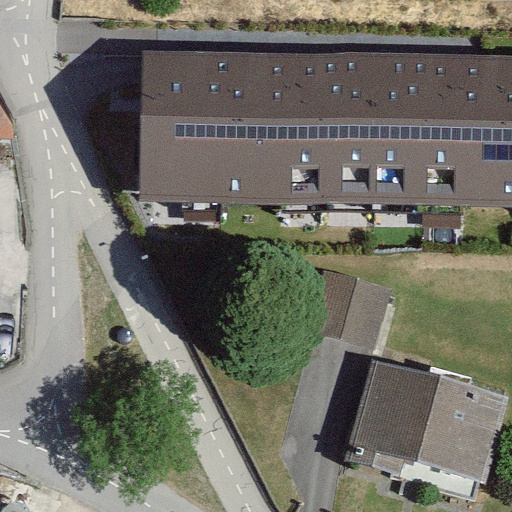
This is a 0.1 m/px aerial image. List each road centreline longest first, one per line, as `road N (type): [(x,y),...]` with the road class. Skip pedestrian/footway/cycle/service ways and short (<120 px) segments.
road 1 (residential): [(54,144),(252,511)]
road 2 (residential): [(54,144),(61,368),(41,459)]
road 3 (residential): [(1,18),(54,144)]
road 4 (residential): [(41,459),(154,511)]
